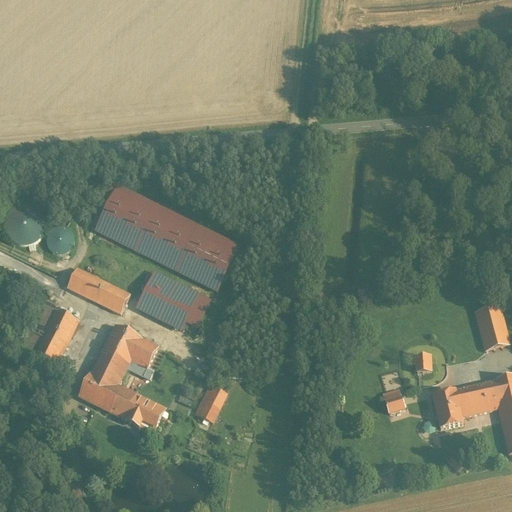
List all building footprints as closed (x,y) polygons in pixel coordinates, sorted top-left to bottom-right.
[(240,250),(111,185),(105,197),(113,201),(96,233),(217,294),(240,250)] [(15,207),(6,240),(40,250),(49,216),(15,207)] [(55,229),(49,252),(72,257),(77,234),(55,229)] [(131,299),(77,272),(68,291),(121,318),(131,299)] [(200,299),(155,276),(137,312),(182,335),(200,299)] [(79,325),(41,306),(19,349),(57,368),(79,325)] [(485,313),(476,316),(486,353),(510,347),(500,309),(485,313)] [(80,401),(113,417),(122,391),(119,390),(128,372),(142,342),(115,329),(80,401)] [(159,350),(142,342),(128,372),(144,380),(159,350)] [(432,359),(417,359),(417,376),(433,375),(432,359)] [(0,365),(0,379),(14,386),(20,374),(0,365)] [(511,380),(455,394),(462,421),(499,412),(510,458),(511,457),(511,380)] [(210,386),(198,417),(219,426),(231,395),(210,386)] [(399,390),(383,395),(389,419),(405,414),(399,390)] [(165,412),(122,391),(113,417),(153,437),(165,412)] [(462,421),(455,394),(432,400),(441,433),(464,427),(462,421)]
